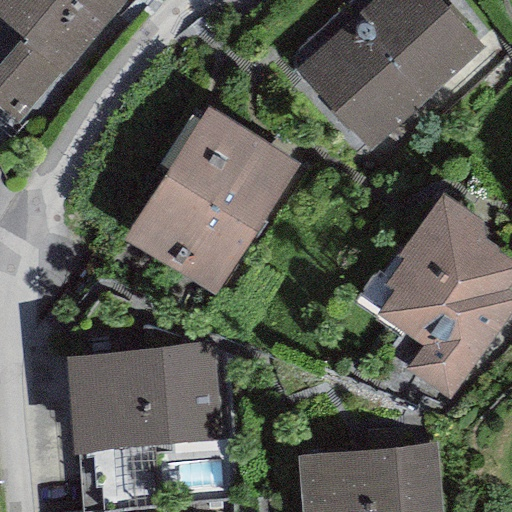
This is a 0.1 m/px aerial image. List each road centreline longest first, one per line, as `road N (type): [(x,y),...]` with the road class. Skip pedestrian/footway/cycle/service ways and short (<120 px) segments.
road 1 (residential): [(189,0),(120,65),(38,200),(19,259),(12,330)]
road 2 (unknown): [(177,9),(365,165)]
road 3 (residential): [(12,330),(28,511)]
